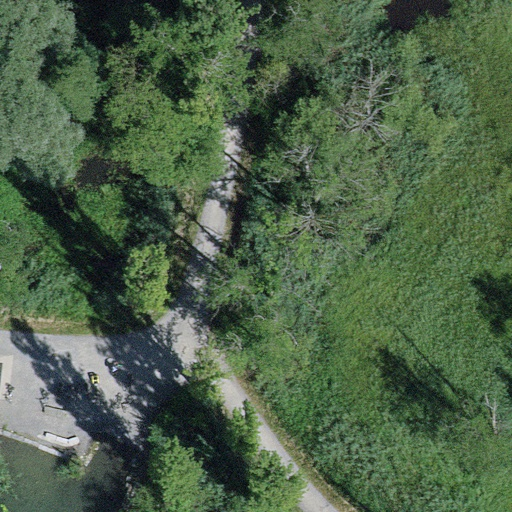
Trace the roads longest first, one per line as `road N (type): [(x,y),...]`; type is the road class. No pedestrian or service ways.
road 1 (track): [(178,343),(254,0)]
road 2 (track): [(308,511),(258,469),(178,343)]
road 3 (track): [(178,343),(0,339)]
